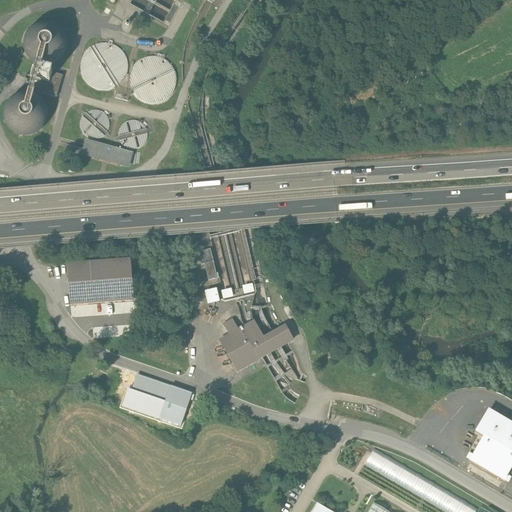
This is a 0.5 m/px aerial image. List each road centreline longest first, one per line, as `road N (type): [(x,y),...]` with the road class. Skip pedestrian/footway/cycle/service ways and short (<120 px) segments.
road 1 (motorway): [(0,233),(511,196)]
road 2 (motorway): [(511,170),(0,207)]
road 3 (unclassified): [(511,508),(394,441),(327,425)]
